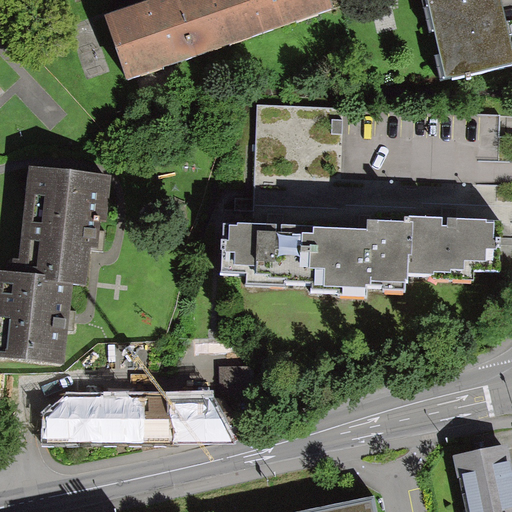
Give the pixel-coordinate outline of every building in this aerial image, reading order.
[(325,0),(165,0),(106,20),(127,81),(329,12),(325,0)] [(420,0),(439,81),(511,65),(496,0),(420,0)] [(0,270),(0,357),(62,364),(66,323),(70,286),(82,287),(86,250),(99,252),(106,178),(29,171),(20,272),(0,270)] [(222,226),(221,275),(307,276),(306,293),(403,295),(403,279),(467,280),(467,272),(496,272),(497,218),(420,217),(420,231),(362,230),(362,225),(310,224),(310,236),(254,235),(255,226),(222,226)] [(48,404),(48,446),(234,446),(234,431),(253,431),(253,373),(218,373),(218,405),(48,404)] [(453,467),(463,511),(511,511),(511,474),(508,455),(453,467)]
